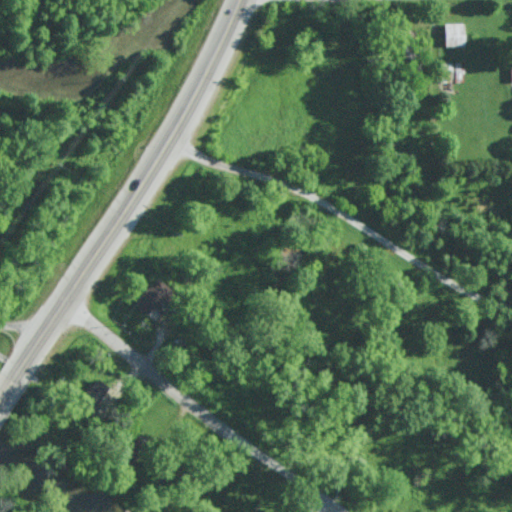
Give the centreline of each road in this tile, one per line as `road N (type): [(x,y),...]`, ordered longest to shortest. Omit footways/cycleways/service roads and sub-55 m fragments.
road 1 (primary): [(240,0),(170,138),(15,374)]
road 2 (residential): [(511,308),(452,285),(318,201),(170,138)]
road 3 (residential): [(345,511),(206,416),(63,300)]
